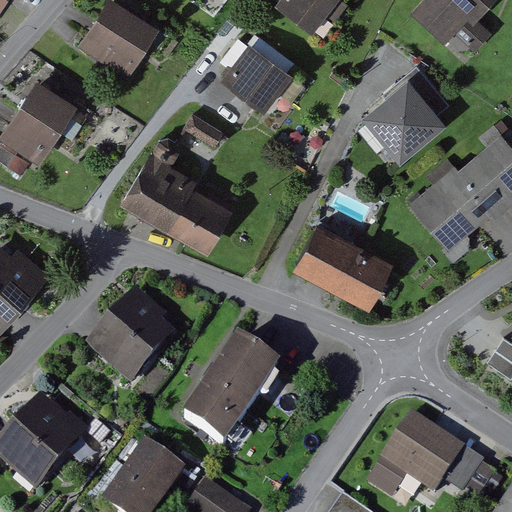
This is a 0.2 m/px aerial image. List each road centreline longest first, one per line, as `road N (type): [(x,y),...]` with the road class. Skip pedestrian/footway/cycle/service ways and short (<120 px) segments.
road 1 (residential): [(133,249),(356,335),(398,361)]
road 2 (residential): [(0,384),(133,249)]
road 3 (residential): [(292,511),(398,361)]
road 4 (residential): [(398,361),(428,324),(511,269)]
road 5 (residential): [(0,197),(133,249)]
road 6 (residential): [(398,361),(511,438)]
